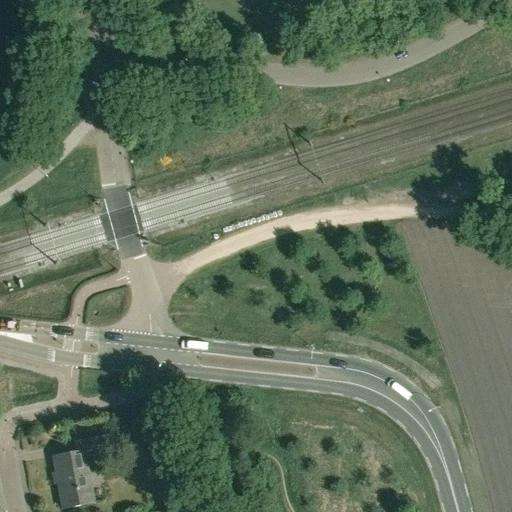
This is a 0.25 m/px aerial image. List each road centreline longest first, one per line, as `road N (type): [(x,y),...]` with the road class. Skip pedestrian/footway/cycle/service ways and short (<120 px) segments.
road 1 (unclassified): [(104,54),(347,77),(433,48),(511,2)]
road 2 (secondary): [(449,477),(437,420),(386,373),(333,359),(139,338)]
road 3 (secondary): [(136,366),(377,399),(410,424),(449,477)]
road 4 (track): [(511,215),(337,213),(254,234),(195,261)]
road 5 (unclassified): [(147,284),(120,214),(104,54)]
road 6 (secondary): [(139,338),(0,331)]
road 7 (secondary): [(0,342),(136,366)]
